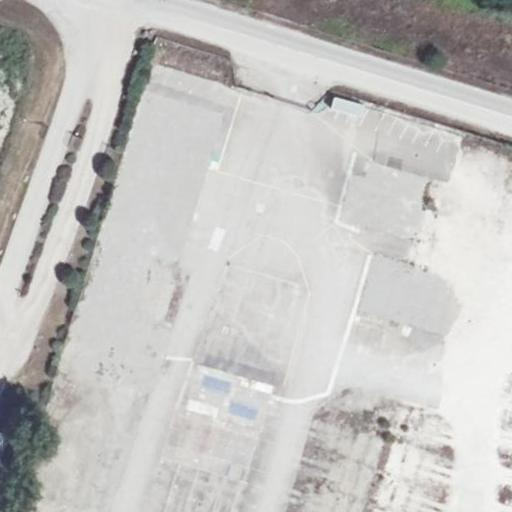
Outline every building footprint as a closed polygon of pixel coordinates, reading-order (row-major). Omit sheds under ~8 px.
[(349,184),(361,188),(352,218),(397,230),(414,171),(358,153),(349,184)] [(117,319),(137,245),(96,231),(74,305),(117,319)] [(370,257),(358,315),(445,334),(455,288),(459,288),(467,249),(451,246),(445,273),(370,257)] [(358,326),(353,337),(377,347),(382,335),(358,326)] [(223,334),(214,361),(237,369),(246,341),(223,334)] [(241,511),(272,383),(195,365),(160,511),(241,511)] [(366,412),(369,401),(343,394),(340,405),(366,412)] [(511,511),(511,499),(497,498),(495,511),(511,511)]
